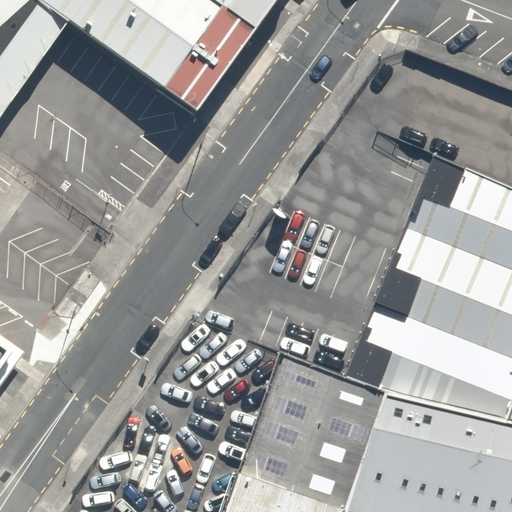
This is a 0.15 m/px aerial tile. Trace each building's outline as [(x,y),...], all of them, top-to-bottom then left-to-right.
[(0,0),(0,124),(69,28),(29,0),(0,0)] [(29,0),(69,28),(197,120),(283,0),(29,0)] [(511,201),(413,159),(325,365),(360,380),(487,417),(511,354),(511,201)] [(0,389),(25,357),(0,339),(0,389)] [(217,474),(317,504),(352,389),(252,359),(217,474)] [(511,511),(511,428),(365,392),(326,511),(511,511)] [(314,511),(317,504),(217,474),(205,511),(314,511)]
